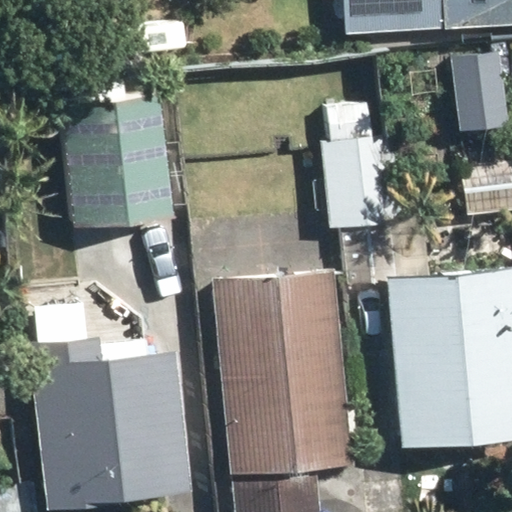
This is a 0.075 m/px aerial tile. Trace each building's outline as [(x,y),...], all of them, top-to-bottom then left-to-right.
[(511,0),(433,0),(435,22),(511,18),(511,0)] [(446,49),(452,125),(500,121),(494,45),(446,49)] [(45,96),(59,219),(158,208),(145,85),(45,96)] [(307,136),(314,222),(385,217),(379,131),(307,136)] [(370,272),(382,435),(511,425),(511,401),(502,263),(370,272)] [(192,281),(211,511),(297,511),(294,467),(331,464),(315,270),(192,281)] [(13,334),(27,496),(171,484),(159,344),(85,350),(83,328),(13,334)] [(0,479),(0,511),(14,511),(11,479),(0,479)]
